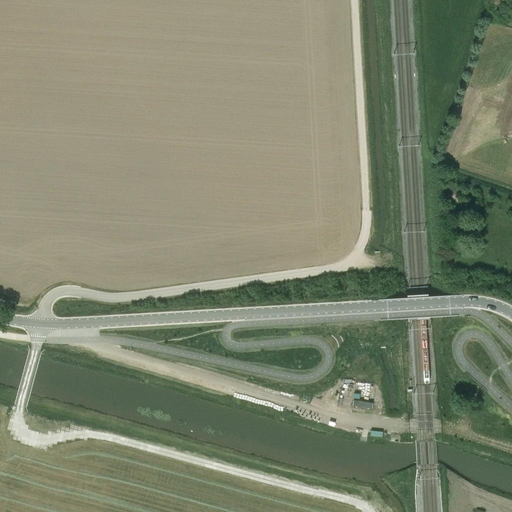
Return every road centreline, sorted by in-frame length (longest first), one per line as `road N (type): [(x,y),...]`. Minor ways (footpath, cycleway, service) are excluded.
road 1 (track): [(43,324),(54,293),(143,295),(328,270),(354,255),(367,219),(355,0)]
road 2 (tertiary): [(511,312),(464,300),(71,323)]
road 3 (unclassified): [(71,323),(72,334),(119,353),(355,423),(399,426)]
